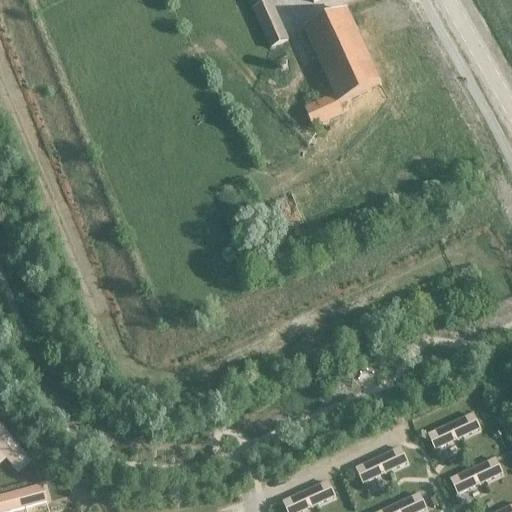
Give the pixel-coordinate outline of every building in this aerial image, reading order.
[(247,0),(269,48),(287,40),(270,1),(266,3),(265,0),(247,0)] [(303,29),(327,81),(333,95),(304,108),(312,126),(342,113),(337,104),(379,85),(346,10),(303,29)] [(473,414),(427,435),(435,452),(480,430),(473,414)] [(34,456),(2,419),(0,420),(0,461),(0,462),(7,455),(19,469),(34,456)] [(408,464),(400,448),(355,469),(362,486),(408,464)] [(450,479),(457,496),(503,475),(495,459),(450,479)] [(0,511),(49,498),(45,480),(0,492),(0,511)] [(285,511),(304,511),(335,498),(328,482),(324,483),(282,502),(285,511)] [(419,494),(380,511),(422,511),(426,510),(419,494)]
